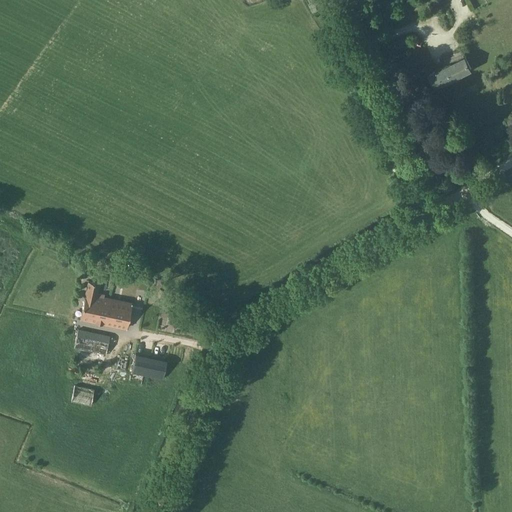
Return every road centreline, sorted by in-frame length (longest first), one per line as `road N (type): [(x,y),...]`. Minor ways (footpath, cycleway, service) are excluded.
road 1 (track): [(153,511),(225,331),(429,209)]
road 2 (track): [(429,209),(355,56)]
